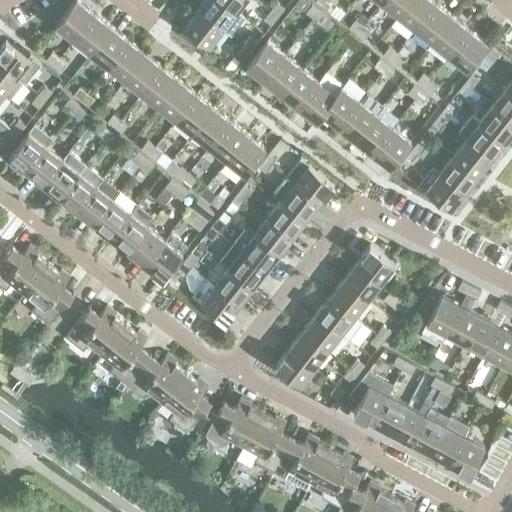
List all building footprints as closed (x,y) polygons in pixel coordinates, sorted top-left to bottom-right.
[(74,0),(56,24),(73,38),(94,11),(79,0),(74,0)] [(244,16),(236,10),(223,0),(202,0),(198,7),(223,27),(231,34),(244,16)] [(223,0),(236,10),(243,0),(223,0)] [(270,9),(278,15),(284,6),(277,0),(270,9)] [(305,11),(313,17),(319,9),(307,0),(296,0),(274,29),(279,33),(281,29),(284,31),(302,8),(305,10),(305,11)] [(336,3),(332,0),(325,0),(322,5),(330,11),(336,3)] [(380,0),(381,0),(398,14),(408,0),(380,0)] [(408,0),(398,14),(415,27),(436,1),(434,0),(408,0)] [(415,27),(432,40),(453,14),(436,1),(415,27)] [(209,45),(223,27),(198,7),(184,25),(209,45)] [(263,17),(271,24),(278,15),(270,9),(263,17)] [(327,15),(319,9),(313,17),(320,23),(327,15)] [(73,38),(90,51),(111,25),(94,11),(73,38)] [(449,54),(470,28),(453,14),(432,40),(449,54)] [(349,25),(356,31),(362,23),(355,17),(349,25)] [(370,29),(362,23),(356,31),(364,37),(370,29)] [(128,38),(111,25),(90,51),(107,64),(128,38)] [(467,68),(487,41),(470,28),(449,54),(467,68)] [(35,41),(41,33),(36,29),(30,37),(35,41)] [(347,44),(353,36),(345,30),(339,38),(347,44)] [(244,43),(250,48),(257,41),(250,35),(244,43)] [(353,36),(347,44),(354,50),(361,42),(353,36)] [(30,53),(28,56),(5,38),(0,44),(0,63),(23,81),(24,82),(41,61),(30,53)] [(124,78),(145,51),(128,38),(107,64),(124,78)] [(246,65),(264,79),(285,52),(267,38),(246,65)] [(244,57),(250,48),(244,43),(237,51),(244,57)] [(382,52),(390,58),(396,50),(389,44),(382,52)] [(493,59),(499,51),(492,46),(486,54),(493,59)] [(46,58),(53,63),(59,56),(52,50),(46,58)] [(396,50),(390,58),(398,64),(404,56),(396,50)] [(141,91),(162,65),(145,51),(124,78),(141,91)] [(264,79),(281,92),(302,66),(285,52),(264,79)] [(61,69),(66,62),(59,56),(53,63),(61,69)] [(381,70),(387,62),(379,56),(373,64),(381,70)] [(394,68),(387,62),(381,70),(388,76),(394,68)] [(0,63),(0,90),(3,93),(9,98),(23,81),(0,63)] [(141,91),(158,105),(179,78),(162,65),(141,91)] [(302,66),(281,92),(298,105),(319,79),(302,66)] [(423,71),(416,79),(424,85),(430,77),(423,71)] [(471,71),(464,80),(472,86),(479,77),(471,71)] [(430,77),(424,85),(432,91),(438,83),(430,77)] [(158,105),(175,118),(196,91),(179,78),(158,105)] [(319,79),(298,105),(316,120),(322,112),(321,111),(336,92),(335,92),(319,79)] [(464,80),(458,88),(465,95),(472,86),(464,80)] [(52,90),(44,83),(38,92),(45,98),(52,90)] [(407,91),(414,97),(421,89),(413,83),(407,91)] [(321,111),(322,112),(338,124),(359,98),(341,84),(335,92),(336,92),(321,111)] [(81,99),(87,91),(79,85),(73,93),(81,99)] [(511,89),(506,85),(493,102),(511,116),(511,89)] [(421,89),(414,97),(422,103),(428,95),(421,89)] [(81,99),(88,105),(94,97),(87,91),(81,99)] [(175,118),(193,131),(213,105),(196,91),(175,118)] [(39,107),(45,98),(38,92),(31,101),(39,107)] [(62,105),(71,112),(77,104),(68,97),(62,105)] [(338,124),(355,138),(376,111),(359,98),(338,124)] [(511,116),(493,102),(479,119),(505,139),(511,129),(511,116)] [(86,110),(77,104),(71,112),(79,118),(86,110)] [(193,131),(210,145),(230,118),(213,105),(193,131)] [(438,114),(445,120),(452,111),(444,105),(438,114)] [(393,125),(376,111),(355,138),(372,151),(393,125)] [(107,120),(114,126),(121,118),(113,112),(107,120)] [(457,131),(465,137),(490,157),(505,139),(479,119),(471,113),(457,131)] [(438,114),(431,122),(438,129),(445,120),(438,114)] [(0,134),(2,136),(10,125),(0,117),(0,134)] [(18,118),(11,126),(19,132),(25,124),(18,118)] [(121,118),(114,126),(122,132),(128,124),(121,118)] [(230,118),(210,145),(227,158),(247,132),(230,118)] [(34,122),(28,130),(8,155),(26,169),(46,144),(52,136),(34,122)] [(96,131),(105,138),(111,130),(102,123),(96,131)] [(390,165),(411,139),(393,125),(372,151),(390,165)] [(12,140),(19,132),(11,126),(5,135),(12,140)] [(111,130),(105,138),(113,145),(120,137),(111,130)] [(265,146),(247,132),(227,158),(244,172),(265,146)] [(465,137),(453,153),(478,173),(490,157),(465,137)] [(141,146),(148,152),(155,144),(147,139),(141,146)] [(418,140),(411,148),(418,153),(425,145),(418,140)] [(26,169),(42,182),(62,157),(46,144),(26,169)] [(155,144),(148,152),(156,158),(162,150),(155,144)] [(271,148),(264,156),(272,162),(278,154),(271,148)] [(412,162),(418,153),(411,148),(405,156),(412,162)] [(42,182),(60,196),(86,163),(68,149),(62,157),(42,182)] [(130,158),(139,165),(145,157),(136,150),(130,158)] [(439,170),(465,190),(478,173),(453,153),(439,170)] [(264,156),(258,164),(265,170),(272,162),(264,156)] [(153,164),(145,157),(139,165),(147,171),(153,164)] [(297,160),(287,174),(319,199),(333,182),(306,160),(302,158),(297,160)] [(60,196),(77,209),(97,184),(103,176),(86,163),(60,196)] [(432,164),(416,184),(424,190),(425,188),(451,207),(465,190),(439,170),(432,164)] [(175,173),(182,179),(189,171),(181,165),(175,173)] [(182,179),(190,185),(196,177),(189,171),(182,179)] [(273,191),(281,197),(306,216),(319,199),(287,174),(273,191)] [(97,184),(77,209),(94,222),(114,197),(120,189),(103,176),(97,184)] [(164,185),(173,192),(179,184),(171,177),(164,185)] [(244,181),(237,190),(245,196),(252,188),(244,181)] [(188,190),(179,184),(173,192),(181,198),(188,190)] [(237,190),(231,199),(238,205),(245,196),(237,190)] [(216,192),(209,200),(217,207),(224,199),(216,192)] [(94,222),(111,236),(131,210),(114,197),(94,222)] [(293,233),(306,216),(281,197),(268,214),(293,233)] [(214,211),(197,198),(191,205),(208,219),(214,211)] [(128,249),(148,224),(154,216),(137,203),(131,210),(111,236),(128,249)] [(254,231),(279,250),(293,233),(268,214),(254,231)] [(218,215),(211,224),(219,230),(225,222),(218,215)] [(128,249),(145,262),(165,237),(148,224),(128,249)] [(212,239),(219,230),(211,224),(204,233),(212,239)] [(246,224),(233,241),(266,267),(279,250),(254,231),(246,224)] [(165,237),(145,262),(162,276),(182,251),(188,245),(170,231),(165,237)] [(198,241),(185,258),(192,264),(206,248),(198,241)] [(253,284),(266,267),(233,241),(220,258),(253,284)] [(24,292),(48,260),(37,252),(39,250),(29,242),(23,251),(12,243),(0,258),(0,283),(6,288),(11,282),(24,292)] [(356,260),(381,280),(395,262),(370,242),(356,260)] [(178,267),(185,272),(192,264),(185,258),(178,267)] [(239,301),(253,284),(220,258),(206,275),(239,301)] [(49,322),(73,291),(63,283),(70,274),(60,267),(59,269),(48,260),(24,292),(36,302),(31,308),(49,322)] [(368,297),(381,280),(356,260),(342,277),(368,297)] [(206,275),(206,276),(192,293),(225,319),(239,301),(206,275)] [(329,294),(354,314),(368,297),(342,277),(329,294)] [(457,287),(467,292),(471,284),(462,278),(457,287)] [(471,284),(467,292),(475,297),(480,288),(471,284)] [(403,297),(410,303),(417,295),(409,289),(403,297)] [(441,340),(446,331),(461,303),(441,292),(435,304),(424,298),(415,309),(428,316),(421,329),(441,340)] [(362,320),(354,314),(329,294),(316,311),(341,331),(349,338),(362,320)] [(404,312),(410,303),(403,297),(396,306),(404,312)] [(480,313),(465,341),(484,351),(499,323),(505,312),(509,304),(500,299),(489,318),(480,313)] [(88,342),(101,352),(125,321),(115,312),(116,310),(107,303),(100,312),(89,303),(65,335),(83,349),(88,342)] [(446,331),(465,341),(480,313),(461,303),(446,331)] [(328,348),(341,331),(316,311),(302,328),(328,348)] [(108,369),(126,382),(150,351),(140,344),(147,335),(138,328),(136,329),(125,321),(101,352),(113,362),(108,369)] [(376,331),(384,337),(391,329),(383,323),(376,331)] [(484,351),(503,361),(511,344),(511,329),(499,323),(484,351)] [(289,345),(314,365),(328,348),(302,328),(289,345)] [(370,340),(377,346),(384,337),(376,331),(370,340)] [(511,344),(503,361),(511,366),(511,344)] [(300,383),(314,365),(289,345),(275,363),(300,383)] [(161,400),(186,368),(175,360),(176,358),(167,351),(160,359),(150,351),(126,382),(143,396),(148,390),(161,400)] [(402,367),(407,358),(396,353),(392,362),(402,367)] [(356,357),(350,365),(357,371),(364,363),(356,357)] [(415,363),(407,358),(402,367),(411,372),(415,363)] [(351,380),(357,371),(350,365),(343,374),(351,380)] [(187,430),(211,399),(201,391),(208,382),(198,375),(197,377),(186,368),(161,400),(174,410),(169,416),(187,430)] [(367,368),(348,392),(359,399),(353,410),(374,421),(388,393),(394,382),(380,375),(374,372),(367,368)] [(440,388),(445,379),(435,373),(430,382),(432,383),(423,401),(430,405),(439,387),(440,388)] [(454,384),(445,379),(440,388),(449,393),(454,384)] [(344,388),(336,382),(330,391),(337,397),(344,388)] [(471,398),(481,403),(485,394),(476,389),(471,398)] [(374,421),(392,431),(407,403),(388,393),(374,421)] [(494,402),(498,404),(496,407),(502,410),(506,402),(496,397),(495,400),(485,394),(481,403),(491,408),(494,402)] [(219,406),(205,433),(225,444),(229,437),(243,444),(262,409),(250,403),(251,400),(240,395),(235,404),(223,398),(219,406)] [(392,431),(411,440),(426,412),(407,403),(392,431)] [(411,440),(430,451),(449,415),(430,405),(426,412),(411,440)] [(262,409),(243,444),(257,452),(253,459),(273,469),(288,442),(292,435),(280,429),(286,419),(275,413),(274,416),(262,409)] [(470,424),(451,413),(450,413),(449,415),(430,451),(450,462),(465,433),(470,424)] [(288,442),(273,469),(293,480),(296,473),(311,480),(329,445),(317,439),(318,437),(308,431),(303,441),(292,435),(288,442)] [(484,444),(465,433),(450,462),(469,472),(484,444)] [(329,445),(311,480),(322,486),(321,495),(340,505),(341,506),(349,490),(350,490),(354,483),(354,482),(356,479),(360,471),(348,465),(353,455),(343,450),(342,452),(329,445)] [(340,505),(336,511),(380,511),(391,493),(379,486),(380,484),(369,479),(364,488),(354,483),(350,490),(349,490),(341,506),(340,505)] [(391,493),(380,511),(410,511),(415,503),(404,497),(403,499),(391,493)]
